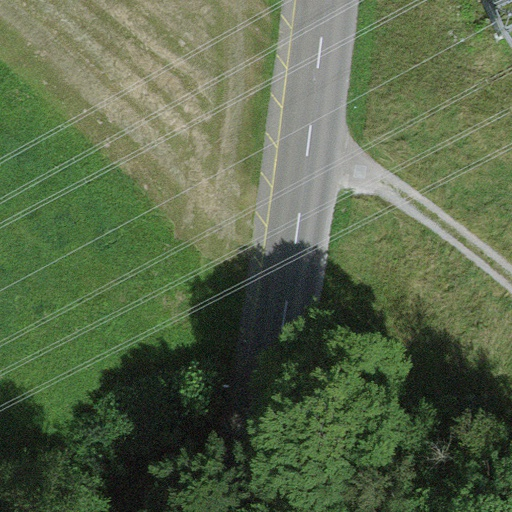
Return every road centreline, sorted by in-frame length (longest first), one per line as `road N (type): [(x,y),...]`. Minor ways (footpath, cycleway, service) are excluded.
road 1 (tertiary): [(322,0),(235,511)]
road 2 (track): [(511,285),(401,195),(299,156)]
